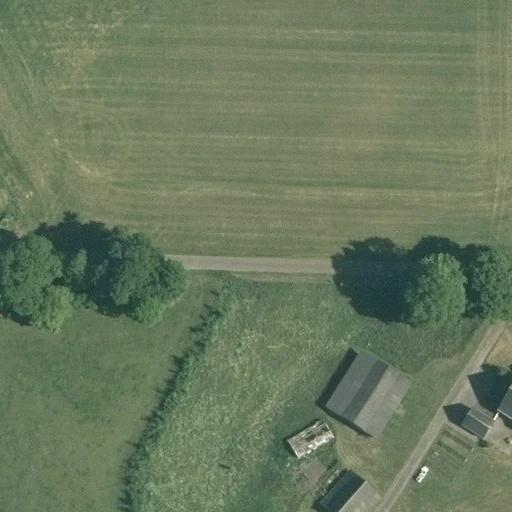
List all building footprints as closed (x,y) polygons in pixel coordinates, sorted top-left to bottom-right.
[(0,207),(10,203),(3,188),(0,189),(0,207)] [(327,408),(373,438),(408,384),(360,354),(327,408)] [(511,391),(500,412),(511,419),(511,391)] [(461,426),(483,440),(494,422),(471,408),(461,426)] [(286,441),(298,461),(333,441),(321,420),(286,441)] [(319,505),(326,511),(369,511),(381,499),(349,470),(319,505)]
